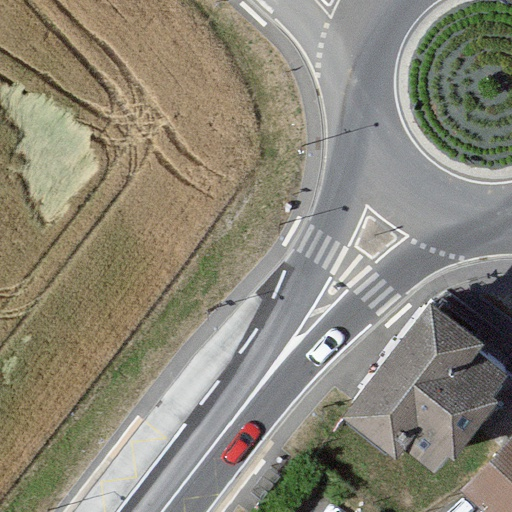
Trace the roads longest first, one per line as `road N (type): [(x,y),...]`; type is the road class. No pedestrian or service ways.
road 1 (primary): [(362,130),(335,228),(216,450)]
road 2 (primary): [(216,450),(361,311),(481,221)]
road 3 (primary): [(362,130),(404,190),(481,221)]
